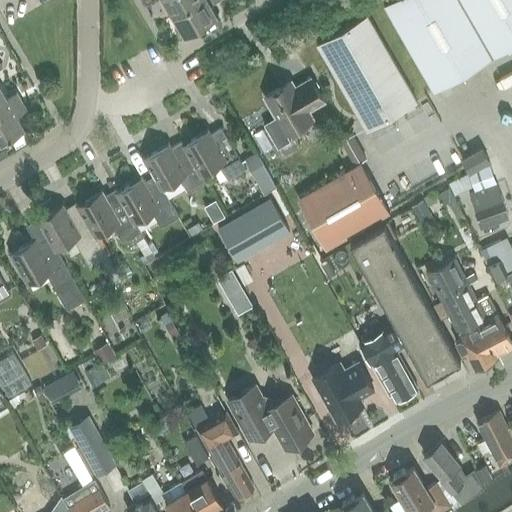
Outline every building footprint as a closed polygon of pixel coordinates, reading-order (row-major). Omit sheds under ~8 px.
[(173,15),(200,0),(164,0),(170,9),(167,11),(171,18),(174,16),(173,15)] [(200,0),(173,15),(174,16),(180,27),(177,29),(181,36),(217,15),(208,0),(200,0)] [(511,0),(394,0),(385,6),(435,92),(511,47),(511,0)] [(366,129),(418,100),(368,14),(316,43),(366,129)] [(265,96),(277,116),(264,123),(278,147),(291,140),(287,133),(313,118),(309,109),(324,100),(311,78),(296,87),(292,81),(265,96)] [(0,112),(21,101),(16,92),(7,98),(0,85),(0,112)] [(21,101),(0,112),(0,141),(24,128),(17,114),(26,109),(21,101)] [(202,174),(202,173),(219,163),(228,179),(246,169),(222,127),(211,133),(209,129),(185,144),(184,144),(202,174)] [(184,144),(185,144),(183,140),(172,146),(169,142),(143,157),(154,175),(155,174),(162,188),(163,187),(180,177),(189,193),(207,182),(202,173),(202,174),(184,144)] [(482,148),(463,159),(470,172),(490,161),(482,148)] [(475,191),(497,183),(490,164),(468,173),(475,191)] [(390,211),(366,168),(301,205),(326,247),(390,211)] [(408,190),(417,185),(409,169),(400,173),(408,190)] [(163,187),(162,188),(155,174),(154,175),(145,180),(143,177),(118,191),(117,192),(135,222),(153,212),(162,227),(180,216),(163,187)] [(475,191),(471,192),(475,204),(474,204),(481,223),(509,213),(503,194),(502,195),(497,183),(475,191)] [(117,192),(118,191),(116,188),(105,194),(103,191),(79,205),(96,234),(113,224),(122,240),(126,238),(130,245),(144,237),(140,230),(135,222),(117,192)] [(215,215),(223,207),(213,197),(205,205),(215,215)] [(270,197),(218,226),(237,259),(289,230),(270,197)] [(435,221),(423,200),(412,206),(424,227),(435,221)] [(79,205),(77,201),(66,207),(64,203),(39,218),(49,236),(50,235),(57,248),(58,248),(75,238),(91,266),(101,261),(104,266),(111,262),(108,257),(109,256),(101,243),(96,234),(79,205)] [(389,221),(351,242),(427,379),(461,360),(394,239),(398,237),(389,221)] [(58,248),(57,248),(50,235),(49,236),(39,242),(37,238),(11,253),(29,283),(47,272),(68,308),(86,298),(58,248)] [(511,271),(507,274),(496,249),(484,254),(511,315),(511,271)] [(304,304),(273,251),(239,270),(270,323),(304,304)] [(455,256),(427,271),(442,300),(450,295),(467,328),(479,322),(487,318),(489,322),(481,326),(496,355),(511,346),(511,339),(488,294),(478,299),(455,256)] [(0,301),(11,295),(0,275),(0,301)] [(442,300),(434,304),(442,319),(449,315),(458,332),(459,331),(461,336),(455,339),(463,354),(468,351),(472,359),(471,362),(473,365),(478,368),(481,366),(482,363),(497,355),(496,355),(481,326),(479,322),(467,328),(450,295),(442,300)] [(224,298),(210,308),(221,323),(234,313),(224,298)] [(394,323),(360,342),(372,363),(371,363),(372,364),(389,394),(389,395),(390,394),(393,393),(397,399),(400,402),(413,394),(412,390),(418,387),(397,349),(406,344),(394,323)] [(43,330),(30,336),(36,349),(25,354),(34,376),(59,365),(43,330)] [(93,346),(105,374),(121,367),(109,339),(93,346)] [(10,348),(0,352),(0,383),(23,373),(10,348)] [(92,382),(104,376),(95,360),(84,366),(92,382)] [(340,361),(312,377),(312,378),(336,419),(364,403),(360,397),(374,389),(358,361),(344,369),(340,362),(340,361)] [(44,382),(54,400),(81,386),(72,368),(44,382)] [(279,401),(263,397),(256,384),(228,399),(250,437),(273,424),(286,447),(313,432),(292,394),(279,401)] [(511,425),(509,427),(500,409),(477,421),(501,466),(511,460),(511,425)] [(226,410),(197,427),(236,496),(254,486),(227,438),(239,431),(226,410)] [(117,463),(88,413),(68,425),(80,446),(76,448),(91,474),(95,472),(96,475),(117,463)] [(120,447),(136,440),(131,427),(115,434),(120,447)] [(485,487),(475,468),(465,473),(460,464),(441,441),(425,455),(440,473),(441,477),(462,503),(485,487)] [(49,455),(58,482),(73,477),(63,450),(49,455)] [(405,468),(394,475),(395,478),(392,480),(412,511),(414,511),(423,507),(425,511),(437,511),(451,504),(437,481),(427,487),(414,467),(406,471),(405,468)] [(181,481),(187,490),(200,511),(210,511),(224,504),(202,468),(181,481)] [(167,496),(152,473),(142,479),(157,502),(167,496)] [(103,511),(111,507),(94,478),(63,497),(71,511),(103,511)] [(171,511),(200,511),(187,490),(166,503),(171,511)] [(341,506),(345,511),(389,511),(386,507),(378,511),(374,511),(363,493),(356,497),(354,495),(343,501),(345,504),(341,506)] [(71,511),(63,497),(61,495),(49,511),(71,511)] [(129,508),(131,511),(156,511),(147,497),(142,500),(142,498),(134,503),(135,504),(129,508)]
